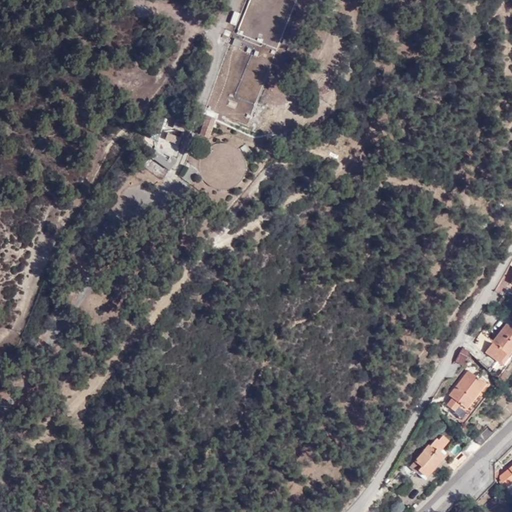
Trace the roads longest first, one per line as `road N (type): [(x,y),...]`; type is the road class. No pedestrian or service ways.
road 1 (residential): [(351,511),(400,446),(511,247)]
road 2 (residential): [(424,511),(511,430)]
